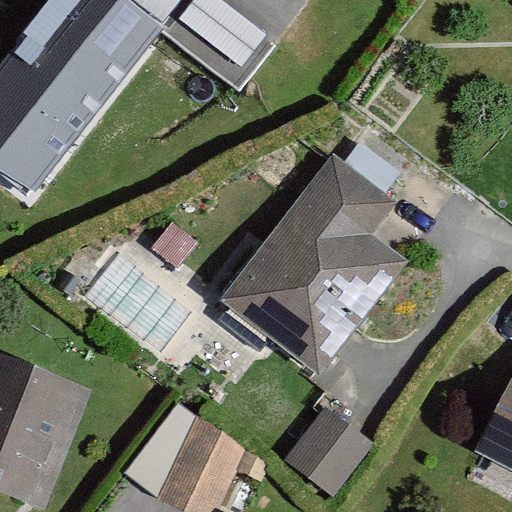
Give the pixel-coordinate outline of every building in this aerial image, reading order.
[(52,0),(0,66),(0,165),(36,194),(164,33),(167,30),(129,0),(52,0)] [(133,0),(163,23),(180,0),(133,0)] [(361,143),(345,163),(386,194),(394,183),(402,174),(361,143)] [(266,243),(222,299),(241,315),(298,358),(319,374),(331,359),(356,326),(363,318),(393,279),(406,263),(371,236),(397,203),(386,194),(345,163),(334,155),(330,161),(266,243)] [(158,241),(152,249),(178,269),(183,263),(198,243),(172,223),(158,241)] [(44,509),(92,392),(0,354),(0,491),(26,502),(30,504),(35,506),(44,509)] [(511,383),(497,413),(477,450),(511,468),(511,383)] [(180,403),(126,473),(142,485),(160,499),(199,419),(180,403)] [(352,427),(326,407),(320,414),(286,458),(334,495),(373,444),(372,443),(352,427)] [(216,511),(247,451),(199,419),(160,499),(184,511),(186,511),(216,511)]
